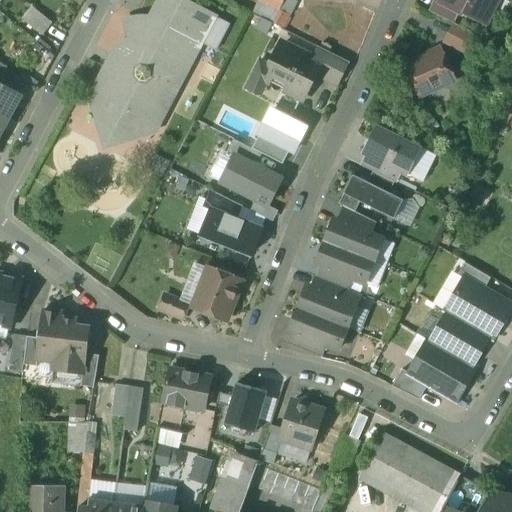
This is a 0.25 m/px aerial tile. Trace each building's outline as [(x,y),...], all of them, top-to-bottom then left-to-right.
[(215,17),(182,0),(159,0),(150,19),(142,18),(133,19),(124,22),(131,44),(126,47),(123,49),(120,52),(118,54),(115,57),(109,70),(105,68),(90,96),(106,105),(98,121),(132,138),(140,122),(156,130),(171,102),(167,100),(178,79),(182,80),(201,44),(216,52),(230,25),(215,17)] [(259,0),(255,14),(289,26),(298,0),(297,0),(259,0)] [(458,14),(439,4),(440,3),(435,0),(429,12),(453,24),(458,14)] [(440,0),(440,3),(439,4),(458,14),(465,17),(466,15),(486,25),(498,0),(440,0)] [(52,23),(31,7),(22,19),(42,35),(52,23)] [(455,25),(444,45),(465,56),(475,36),(455,25)] [(310,61),(281,47),(275,59),(271,61),(269,66),(271,72),(266,83),(301,100),(314,75),(319,65),(310,61)] [(348,63),(317,47),(310,61),(319,65),(314,75),(337,87),(348,63)] [(442,52),(407,66),(420,96),(455,81),(442,52)] [(18,77),(0,63),(0,82),(12,89),(18,77)] [(0,82),(0,114),(9,120),(22,95),(12,89),(0,82)] [(281,115),(272,111),(265,124),(264,124),(259,135),(289,151),(293,152),(299,141),(298,141),(305,127),(297,123),(281,115)] [(0,136),(9,120),(0,114),(0,136)] [(420,147),(378,126),(363,154),(367,156),(399,172),(406,175),(420,147)] [(289,151),(259,135),(252,149),(261,154),(282,164),(289,151)] [(252,149),(233,140),(226,153),(234,157),(234,156),(251,164),(256,165),(261,154),(252,149)] [(256,165),(251,164),(234,156),(234,157),(221,183),(256,200),(267,206),(281,179),(261,169),(261,167),(256,165)] [(399,172),(367,156),(362,167),(373,172),(394,183),(399,172)] [(169,164),(155,157),(147,170),(162,178),(169,164)] [(394,183),(373,172),(367,183),(389,193),(394,183)] [(367,183),(353,176),(344,194),(360,202),(394,219),(403,201),(389,193),(367,183)] [(237,222),(243,207),(212,192),(204,209),(212,212),(237,222)] [(360,202),(344,194),(339,204),(343,206),(355,212),(360,202)] [(267,206),(256,200),(251,210),(273,221),(278,211),(267,206)] [(355,212),(343,206),(337,221),(357,229),(362,216),(355,212)] [(212,212),(202,236),(250,255),(260,231),(237,222),(212,212)] [(376,222),(362,216),(357,229),(371,234),(376,222)] [(337,221),(334,220),(325,242),(373,261),(382,239),(371,234),(357,229),(337,221)] [(373,261),(325,242),(316,264),(353,279),(365,283),(373,261)] [(463,279),(484,290),(491,278),(466,264),(460,276),(463,279)] [(340,273),(320,266),(315,277),(335,285),(340,273)] [(242,282),(211,270),(195,310),(227,322),(242,282)] [(353,279),(340,273),(335,285),(349,290),(353,279)] [(22,280),(0,274),(0,323),(10,326),(22,280)] [(335,285),(315,277),(311,288),(344,301),(349,290),(335,285)] [(494,339),(511,307),(511,306),(484,290),(463,279),(445,311),(494,339)] [(311,288),(307,287),(298,309),(347,328),(356,305),(344,301),(311,288)] [(188,306),(165,297),(160,311),(182,320),(188,306)] [(347,328),(298,309),(290,331),(293,332),(327,346),(338,350),(347,328)] [(476,371),(494,339),(445,311),(427,343),(476,371)] [(61,314),(43,312),(39,339),(36,361),(37,361),(55,363),(61,319),(61,314)] [(76,321),(61,319),(55,363),(54,371),(83,375),(84,375),(87,355),(90,328),(75,326),(76,321)] [(327,346),(293,332),(289,343),(322,357),(327,346)] [(28,336),(14,334),(10,370),(23,372),(24,365),(28,336)] [(39,339),(28,336),(24,365),(37,367),(37,361),(36,361),(39,339)] [(458,403),(476,371),(427,343),(408,375),(428,386),(458,403)] [(99,357),(87,355),(84,375),(83,375),(81,386),(94,388),(99,357)] [(211,378),(170,370),(163,403),(205,411),(211,378)] [(420,399),(428,386),(408,375),(401,371),(394,384),(420,399)] [(225,425),(255,433),(267,393),(236,384),(232,397),(220,393),(217,404),(230,408),(225,425)] [(116,386),(111,419),(125,420),(130,388),(116,386)] [(144,390),(130,388),(124,432),(137,434),(144,390)] [(324,412),(294,402),(284,431),(281,441),(282,442),(311,451),(324,412)] [(70,404),(69,418),(83,419),(84,405),(70,404)] [(81,507),(89,507),(90,497),(94,453),(86,452),(89,423),(73,423),(71,450),(84,452),(81,507)] [(284,431),(271,426),(263,451),(278,456),(282,442),(281,441),(284,431)] [(181,448),(184,433),(163,429),(160,444),(181,448)] [(398,434),(388,429),(385,434),(395,439),(398,434)] [(345,434),(331,468),(347,474),(360,441),(345,434)] [(385,434),(362,479),(425,511),(438,511),(459,473),(395,439),(385,434)] [(171,450),(154,447),(150,463),(168,467),(171,450)] [(239,455),(218,511),(240,511),(250,485),(258,463),(257,463),(239,455)] [(191,480),(207,486),(215,463),(198,458),(191,480)] [(321,489),(258,465),(250,485),(302,505),(301,506),(312,511),(321,489)] [(31,473),(31,484),(50,484),(50,473),(31,473)] [(62,511),(64,485),(33,486),(32,511),(62,511)] [(511,511),(511,496),(491,491),(480,511),(511,511)] [(321,492),(312,511),(329,511),(336,498),(321,492)] [(79,511),(112,511),(115,500),(90,497),(89,507),(81,507),(79,511)] [(120,500),(115,500),(112,511),(144,511),(146,508),(119,504),(120,500)] [(175,511),(176,506),(147,501),(146,508),(144,511),(175,511)]
